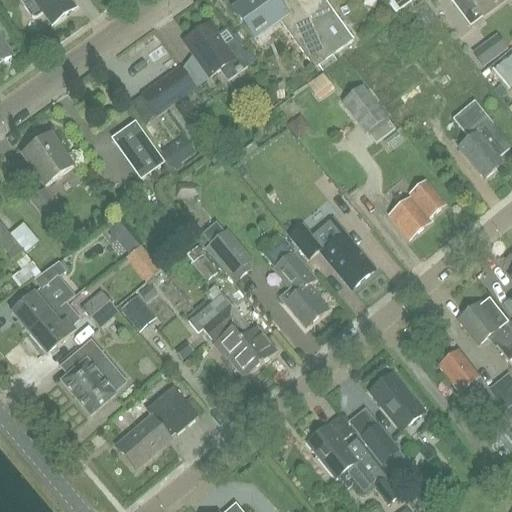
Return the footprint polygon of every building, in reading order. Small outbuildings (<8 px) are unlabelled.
[(54,25),(74,10),(67,0),(19,0),(32,18),(37,18),(45,13),(54,25)] [(278,19),(294,42),(315,70),(334,55),(299,5),(286,14),(276,0),(245,0),(233,9),(253,37),(278,19)] [(324,0),(305,0),(299,5),(334,55),(354,41),(324,0)] [(385,0),(397,15),(413,2),(411,0),(385,0)] [(482,20),(508,0),(447,0),(460,16),(472,6),(482,20)] [(218,37),(209,26),(185,43),(210,79),(221,72),(228,82),(252,65),(227,30),(218,37)] [(0,65),(8,60),(11,58),(0,40),(0,65)] [(487,51),(484,48),(473,55),(483,68),(506,51),(499,42),(487,51)] [(509,90),(511,87),(511,55),(494,72),(509,90)] [(434,62),(444,79),(453,74),(442,57),(434,62)] [(143,97),(144,99),(134,106),(147,124),(194,90),(180,71),(143,97)] [(325,75),(294,96),(308,116),(319,108),(325,115),(339,105),(337,103),(341,100),(325,75)] [(363,89),(342,104),(367,136),(368,135),(376,145),(395,131),(363,89)] [(452,121),(469,142),(459,151),(484,182),(503,166),(499,160),(511,149),(474,103),(452,121)] [(135,127),(114,142),(141,181),(162,166),(135,127)] [(46,189),(73,169),(50,138),(23,158),(46,189)] [(412,200),(389,218),(409,242),(413,239),(427,228),(432,223),(430,221),(445,208),(426,184),(410,197),(412,200)] [(44,223),(61,211),(46,190),(30,201),(44,223)] [(309,263),(322,251),(302,228),(289,240),(309,263)] [(20,239),(34,257),(47,246),(33,229),(20,239)] [(228,232),(207,250),(237,286),(252,273),(248,269),(254,264),(228,232)] [(354,247),(355,246),(345,235),(321,255),(331,267),(351,291),(352,291),(356,288),(370,277),(369,277),(375,272),(354,247)] [(201,259),(201,260),(194,252),(188,257),(194,265),(192,267),(207,285),(216,277),(201,259)] [(304,330),(328,311),(308,288),(315,282),(293,256),(275,270),(296,296),(284,306),(304,330)] [(42,292),(67,274),(59,264),(34,282),(42,292)] [(277,355),(276,354),(256,329),(251,333),(221,298),(214,289),(204,297),(212,306),(213,306),(189,325),(198,336),(204,332),(244,381),(250,376),(251,377),(277,355)] [(99,332),(119,315),(101,294),(81,310),(99,332)] [(12,315),(30,336),(60,311),(48,297),(40,303),(35,296),(12,315)] [(489,300),(483,305),(482,303),(458,322),(478,347),(490,337),(510,362),(511,359),(511,332),(506,325),(508,324),(489,300)] [(139,313),(131,303),(120,312),(139,334),(156,320),(145,307),(139,313)] [(60,311),(30,336),(48,357),(76,334),(73,330),(80,323),(66,306),(60,312),(60,311)] [(63,382),(62,383),(63,385),(63,384),(75,398),(74,398),(78,403),(90,416),(91,418),(92,417),(92,416),(114,397),(114,398),(116,396),(115,395),(114,395),(94,371),(107,361),(91,342),(73,358),(81,367),(63,383),(63,382)] [(505,412),(511,406),(511,380),(509,376),(490,391),(459,352),(438,369),(459,395),(474,415),(485,407),(489,412),(499,404),(505,412)] [(403,434),(426,414),(394,375),(371,394),(403,434)] [(149,417),(152,420),(116,450),(132,469),(145,458),(148,461),(169,443),(169,442),(176,436),(177,438),(199,420),(177,393),(149,417)] [(511,456),(511,436),(496,416),(486,424),(511,456)] [(386,479),(357,442),(348,449),(343,442),(352,435),(340,419),(330,427),(307,446),(327,470),(336,481),(338,480),(347,491),(356,484),(366,497),(374,490),(375,489),(389,507),(401,498),(397,494),(386,480),(387,480),(386,479)] [(381,467),(392,482),(398,476),(388,462),(398,455),(379,429),(361,442),(381,467)]
